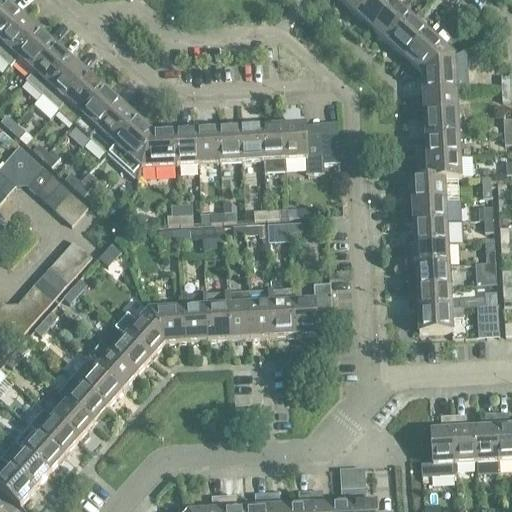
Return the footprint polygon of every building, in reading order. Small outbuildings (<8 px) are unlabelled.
[(357,18),(373,0),(344,0),(341,4),(357,18)] [(373,0),(357,18),(373,33),(402,0),(373,0)] [(402,0),(373,33),(389,47),(412,22),(396,8),(403,0),(402,0)] [(480,11),(485,5),(479,0),(472,0),(470,3),(480,11)] [(0,48),(25,21),(8,6),(0,14),(0,48)] [(0,61),(10,70),(18,61),(41,36),(25,21),(0,48),(0,61)] [(412,22),(389,47),(405,62),(428,36),(412,22)] [(41,36),(18,61),(34,76),(57,50),(41,36)] [(428,36),(405,62),(422,76),(455,60),(428,36)] [(42,100),(73,65),(57,50),(34,76),(25,86),(42,100)] [(455,60),(422,76),(423,97),(457,95),(455,60)] [(57,114),(89,79),(73,65),(42,100),(57,114)] [(106,94),(89,79),(57,114),(74,129),(83,119),(106,94)] [(510,93),(509,80),(501,80),(501,93),(510,93)] [(510,93),(501,93),(502,106),(511,105),(510,93)] [(122,108),(106,94),(83,119),(74,129),(90,143),(99,134),(122,108)] [(457,95),(423,97),(424,118),(458,117),(457,95)] [(122,108),(99,134),(90,143),(106,158),(138,122),(122,108)] [(458,117),(424,118),(425,140),(460,139),(458,117)] [(11,135),(16,129),(6,120),(1,126),(11,135)] [(141,172),(154,137),(138,122),(106,158),(137,185),(141,172)] [(511,136),(511,124),(511,123),(503,123),(504,137),(511,136)] [(320,127),(321,137),(322,137),(324,168),(339,167),(337,126),(320,127)] [(306,128),(283,129),(285,164),(307,162),(307,178),(325,177),(324,168),(322,137),(321,137),(306,138),(306,128)] [(11,135),(19,143),(25,137),(16,129),(11,135)] [(285,164),(283,129),(261,130),(263,165),(264,178),(286,177),(285,164)] [(261,130),(240,132),(242,166),(263,165),(261,130)] [(240,132),(218,133),(220,167),(242,166),(240,132)] [(218,133),(197,134),(199,169),(220,167),(218,133)] [(197,134),(175,135),(177,170),(199,169),(197,134)] [(175,135),(154,137),(141,172),(177,170),(175,135)] [(460,139),(425,140),(426,162),(461,161),(460,139)] [(38,148),(33,155),(51,172),(57,165),(38,148)] [(18,150),(0,171),(0,177),(16,191),(27,190),(43,172),(18,150)] [(461,161),(426,162),(427,183),(427,184),(445,183),(462,182),(461,161)] [(43,172),(27,190),(36,198),(52,180),(43,172)] [(16,191),(0,177),(0,192),(7,200),(15,191),(16,191)] [(75,193),(81,186),(71,177),(65,184),(75,193)] [(52,180),(36,198),(45,207),(61,188),(52,180)] [(482,194),(491,193),(490,181),(482,181),(482,194)] [(427,184),(427,183),(411,184),(412,206),(446,205),(445,183),(427,184)] [(75,193),(83,201),(89,194),(81,186),(75,193)] [(61,188),(45,207),(53,214),(70,196),(61,188)] [(497,189),(497,193),(498,202),(507,201),(506,189),(497,189)] [(70,196),(53,214),(62,223),(79,204),(70,196)] [(507,201),(498,202),(498,214),(508,214),(507,201)] [(79,204),(62,223),(71,231),(88,213),(79,204)] [(454,204),(446,205),(412,206),(413,228),(447,226),(455,225),(454,204)] [(493,223),(492,211),(483,211),(484,224),(493,223)] [(297,212),(297,222),(310,221),(310,212),(297,212)] [(267,223),(266,214),(254,215),(254,224),(267,223)] [(267,223),(279,223),(279,214),(266,214),(267,223)] [(224,226),(236,225),(235,216),(223,217),(224,226)] [(224,226),(223,217),(210,217),(211,226),(224,226)] [(180,228),(193,227),(193,218),(180,219),(180,228)] [(180,228),(180,219),(167,220),(168,229),(180,228)] [(493,223),(484,224),(484,236),(493,236),(493,223)] [(447,226),(413,228),(414,250),(449,248),(447,226)] [(303,236),(303,227),(289,228),(289,237),(303,236)] [(289,237),(289,228),(277,229),(278,238),(289,237)] [(246,239),(245,230),(233,231),(233,240),(246,239)] [(246,239),(258,239),(258,241),(267,241),(267,230),(258,230),(245,230),(246,239)] [(216,241),(215,232),(202,233),(203,242),(216,241)] [(508,232),(500,232),(500,245),(509,244),(508,232)] [(203,242),(202,233),(190,234),(190,242),(203,242)] [(172,235),(159,235),(159,244),(172,243),(172,235)] [(509,244),(500,245),(501,258),(510,257),(509,244)] [(74,245),(65,254),(84,270),(92,261),(74,245)] [(449,248),(414,250),(415,271),(450,269),(449,248)] [(84,270),(65,254),(57,263),(76,279),(84,270)] [(495,266),(494,254),(485,254),(486,267),(495,266)] [(76,279),(57,263),(49,272),(68,288),(76,279)] [(495,266),(486,267),(487,279),(496,279),(495,266)] [(450,269),(415,271),(408,272),(409,293),(417,293),(451,291),(450,269)] [(68,288),(49,272),(41,281),(60,297),(68,288)] [(511,275),(502,276),(502,288),(511,288),(511,275)] [(60,297),(41,281),(33,290),(52,306),(60,297)] [(87,289),(80,284),(72,293),(78,299),(87,289)] [(314,305),(293,306),(295,340),(317,339),(316,329),(332,328),(330,288),(313,289),(314,305)] [(511,296),(511,288),(502,288),(503,301),(511,300),(511,296)] [(52,306),(33,290),(25,299),(44,315),(52,306)] [(451,291),(417,293),(409,293),(410,315),(418,315),(418,314),(459,312),(458,302),(452,302),(451,291)] [(78,299),(72,293),(63,302),(70,308),(78,299)] [(292,293),(271,294),(273,341),(295,340),(293,306),(292,293)] [(271,294),(249,295),(252,342),(273,341),(271,294)] [(249,295),(227,297),(230,344),(252,342),(249,295)] [(227,297),(206,298),(208,345),(230,344),(227,297)] [(184,299),(185,312),(187,346),(208,345),(206,298),(184,299)] [(497,298),(488,299),(489,310),(498,310),(497,298)] [(44,315),(25,299),(17,307),(36,324),(44,315)] [(17,307),(6,308),(0,315),(0,335),(14,348),(36,324),(17,307)] [(498,310),(489,310),(485,311),(487,342),(499,341),(498,310)] [(185,312),(153,314),(149,314),(165,347),(187,346),(185,312)] [(418,314),(418,315),(419,337),(453,335),(453,322),(459,322),(459,312),(418,314)] [(149,314),(140,324),(131,315),(116,332),(151,364),(165,347),(149,314)] [(58,322),(51,316),(43,325),(50,331),(58,322)] [(50,331),(43,325),(34,335),(41,341),(50,331)] [(151,364),(116,332),(101,348),(136,380),(151,364)] [(14,357),(21,363),(29,354),(22,348),(14,357)] [(136,380),(101,348),(87,364),(122,396),(136,380)] [(14,357),(5,367),(12,373),(21,363),(14,357)] [(122,396),(87,364),(72,380),(108,412),(122,396)] [(108,412),(72,380),(58,397),(68,405),(93,428),(108,412)] [(68,405),(53,421),(53,422),(79,445),(93,428),(68,405)] [(29,429),(39,438),(38,438),(64,461),(79,445),(53,422),(53,421),(44,413),(29,429)] [(508,416),(495,417),(499,478),(500,478),(500,477),(511,476),(511,429),(509,430),(508,416)] [(484,431),(475,432),(476,466),(477,478),(499,478),(495,417),(484,418),(484,431)] [(465,418),(452,419),(455,467),(476,466),(475,432),(465,432),(465,418)] [(431,434),(432,467),(432,468),(455,467),(452,419),(441,420),(441,434),(431,434)] [(38,438),(24,454),(50,477),(64,461),(38,438)] [(0,461),(10,470),(35,493),(50,477),(24,454),(15,445),(0,461)] [(10,470),(0,480),(0,492),(20,510),(35,493),(10,470)] [(367,506),(365,473),(352,474),(353,511),(376,511),(376,505),(367,506)] [(353,511),(352,474),(340,474),(341,493),(342,507),(332,508),(332,511),(353,511)] [(332,511),(332,508),(323,508),(322,494),(310,495),(310,511),(332,511)] [(298,510),(289,510),(289,511),(310,511),(310,495),(298,496),(298,510)] [(267,511),(267,497),(254,498),(255,511),(253,511),(267,511)] [(279,497),(267,497),(267,511),(289,511),(289,510),(280,511),(279,497)] [(236,511),(236,499),(224,500),(224,511),(236,511)] [(211,511),(224,511),(224,500),(211,500),(211,511)]
